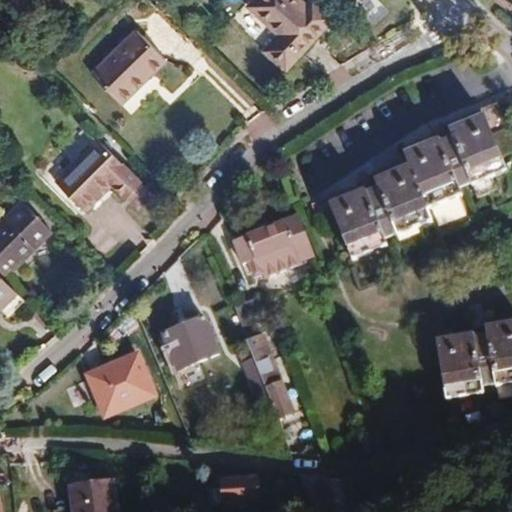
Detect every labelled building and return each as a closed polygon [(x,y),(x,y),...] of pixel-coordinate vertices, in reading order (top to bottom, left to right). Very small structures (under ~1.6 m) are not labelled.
[(313,0),(312,0),(306,6),(299,0),(254,0),(248,6),(280,35),(265,51),(286,70),(333,19),(313,0)] [(91,74),(122,105),(167,61),(136,30),(91,74)] [(441,143),(440,140),(405,154),(410,166),(375,181),(378,188),(366,193),(365,190),(330,204),(353,261),(388,247),(385,240),(398,235),(398,237),(418,229),(433,222),(428,210),(463,195),(460,190),(472,185),(473,186),(493,178),(508,172),(502,157),(511,152),(511,136),(498,103),(465,116),(468,123),(450,130),(453,138),(441,143)] [(97,139),(54,182),(85,213),(128,170),(97,139)] [(478,199),(498,191),(493,178),(473,186),(478,199)] [(22,200),(0,222),(0,274),(5,280),(53,231),(22,200)] [(267,276),(315,258),(300,216),(233,240),(243,265),(248,263),(261,259),(266,275),(267,276)] [(398,237),(404,249),(423,241),(418,229),(398,237)] [(248,263),(254,279),(266,275),(261,259),(248,263)] [(0,310),(17,293),(5,280),(0,274),(0,310)] [(271,332),(257,298),(234,307),(247,341),(263,335),(271,332)] [(206,317),(162,335),(167,346),(161,348),(172,374),(221,353),(206,317)] [(496,385),(496,387),(511,384),(511,322),(486,327),(487,334),(475,337),(474,334),(437,341),(447,401),(485,394),(484,387),(496,385)] [(279,420),(295,413),(263,335),(247,341),(254,358),(260,372),(269,395),(279,420)] [(87,376),(104,418),(157,397),(139,354),(87,376)] [(254,358),(240,364),(245,378),(248,377),(260,372),(254,358)] [(248,377),(257,400),(269,395),(260,372),(248,377)] [(316,511),(337,511),(324,477),(306,484),(316,511)] [(223,505),(261,501),(258,478),(221,481),(223,505)] [(73,511),(118,511),(115,482),(71,488),(73,511)]
